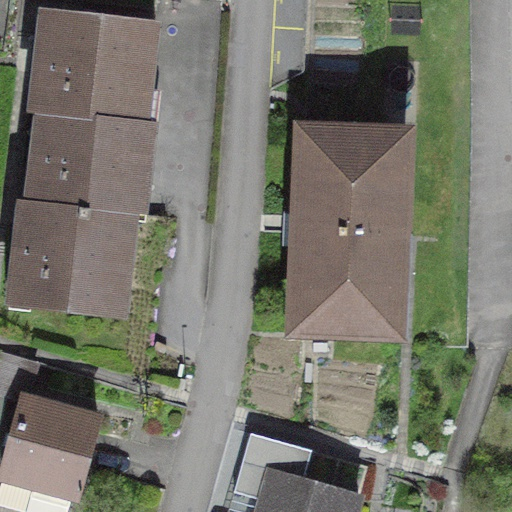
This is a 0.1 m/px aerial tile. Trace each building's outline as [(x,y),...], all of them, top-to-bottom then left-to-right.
[(134,109),(145,9),(57,0),(34,0),(24,98),(33,98),(134,109)] [(121,202),(134,204),(144,110),(134,109),(33,98),(23,191),(121,202)] [(392,113),(282,111),(278,327),(387,329),(392,113)] [(0,262),(0,296),(110,308),(121,202),(23,191),(8,190),(0,262)] [(98,412),(16,390),(0,450),(0,475),(76,496),(98,412)] [(252,511),(349,511),(355,490),(265,467),(252,511)]
